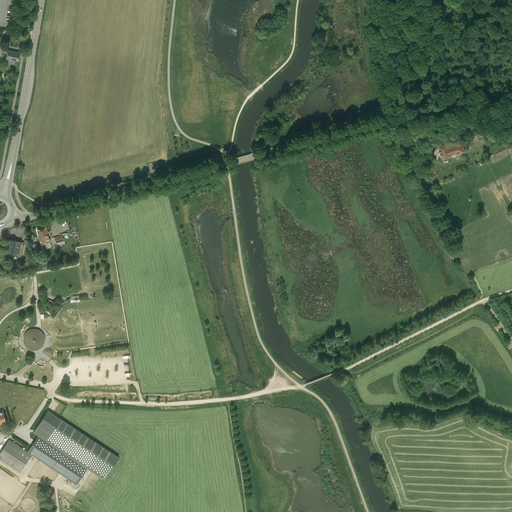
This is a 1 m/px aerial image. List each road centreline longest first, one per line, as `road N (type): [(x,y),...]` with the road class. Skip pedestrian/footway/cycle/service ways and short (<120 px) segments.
road 1 (tertiary): [(12,215),(511,90)]
road 2 (track): [(51,387),(69,400),(183,403),(300,386)]
road 3 (secondary): [(12,157),(40,0)]
